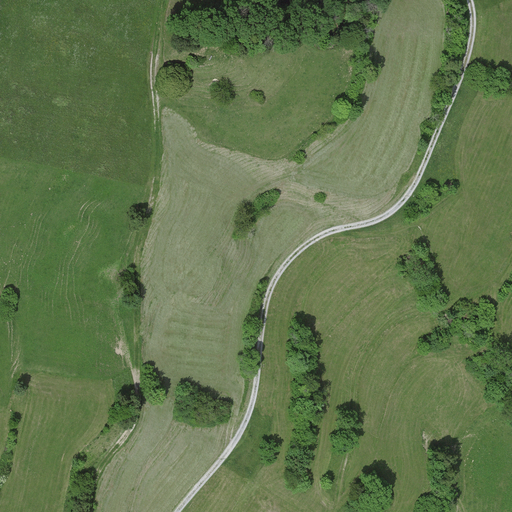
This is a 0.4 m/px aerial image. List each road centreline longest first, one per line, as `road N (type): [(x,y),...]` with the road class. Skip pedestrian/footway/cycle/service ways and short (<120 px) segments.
road 1 (track): [(181,511),(251,422),(267,306),(282,270),(315,239),(390,216),(420,183),(467,68),(475,0)]
road 2 (track): [(163,0),(165,199),(146,282),(139,419),(96,474),(84,511)]
